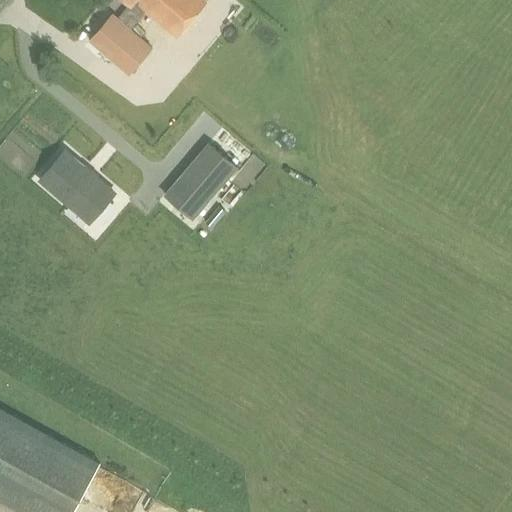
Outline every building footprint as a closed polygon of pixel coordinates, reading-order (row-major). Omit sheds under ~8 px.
[(89,39),(129,74),(152,48),(130,28),(145,11),(177,38),(208,0),(132,0),(133,0),(118,18),(112,13),(89,39)] [(249,4),(191,59),(215,84),(273,29),(249,4)] [(58,123),(95,153),(134,105),(96,75),(79,96),(58,80),(62,76),(46,62),(13,103),(30,117),(43,101),(63,118),(58,123)] [(210,142),(165,194),(193,217),(237,166),(210,142)] [(114,192),(64,150),(40,178),(51,188),(55,184),(93,217),(114,192)] [(0,498),(25,511),(71,511),(98,464),(83,455),(0,408),(0,498)]
